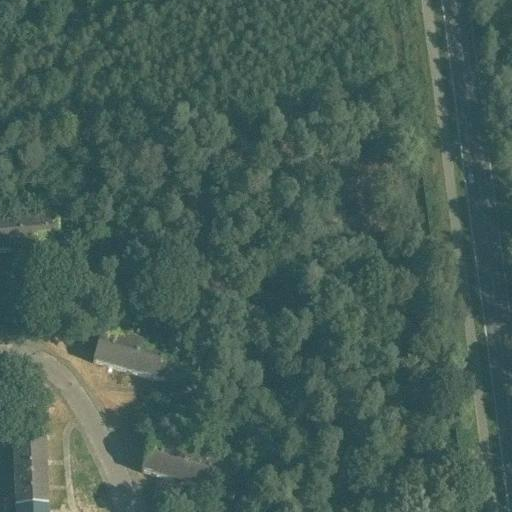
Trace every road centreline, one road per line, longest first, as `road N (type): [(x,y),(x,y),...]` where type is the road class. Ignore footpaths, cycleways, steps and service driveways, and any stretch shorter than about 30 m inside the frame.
road 1 (secondary): [(511,431),(454,0)]
road 2 (residential): [(141,511),(94,409),(29,356),(0,356)]
